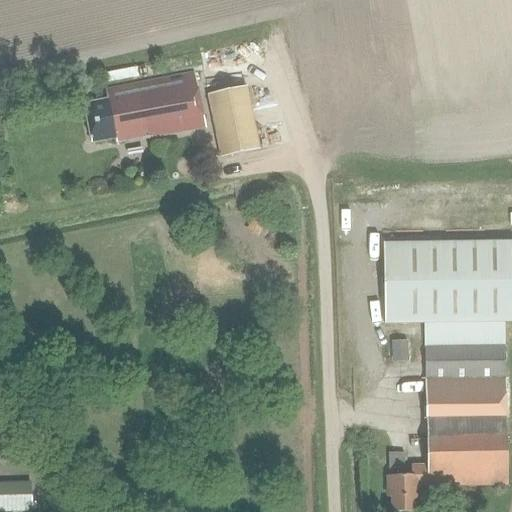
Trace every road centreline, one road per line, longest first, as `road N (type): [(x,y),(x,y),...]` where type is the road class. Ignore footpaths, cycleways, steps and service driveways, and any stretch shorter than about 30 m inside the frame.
road 1 (tertiary): [(186,511),(0,385)]
road 2 (unknown): [(174,189),(301,164)]
